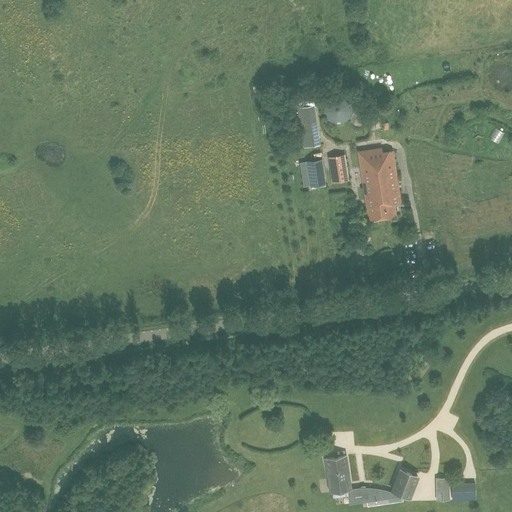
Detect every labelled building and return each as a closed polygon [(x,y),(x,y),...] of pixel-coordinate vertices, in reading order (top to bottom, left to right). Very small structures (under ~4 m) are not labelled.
[(383,148),(359,151),(369,220),(397,215),(395,203),(401,202),(393,150),(383,152),(383,148)] [(329,157),(333,183),(349,180),(345,154),(329,157)] [(322,158),(306,160),(310,186),(326,184),(322,158)] [(331,490),(335,489),(336,496),(354,493),(355,497),(368,495),(369,498),(372,498),(372,500),(383,498),(382,496),(403,493),(410,496),(418,475),(401,469),(393,490),(392,492),(381,489),(369,487),(362,487),(352,488),(347,454),(326,457),(331,490)] [(449,500),(448,477),(438,477),(439,500),(449,500)] [(477,499),(477,487),(456,487),(456,499),(477,499)]
